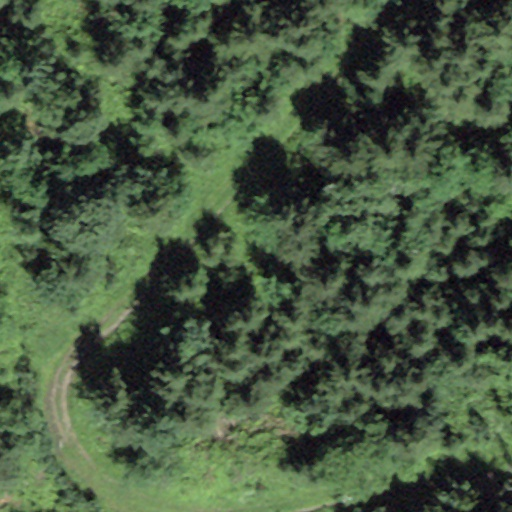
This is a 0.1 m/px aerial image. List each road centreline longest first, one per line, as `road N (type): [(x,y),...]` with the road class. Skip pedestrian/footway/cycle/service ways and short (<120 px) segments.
road 1 (track): [(112,511),(54,449),(59,362),(412,0)]
road 2 (track): [(511,456),(287,511)]
